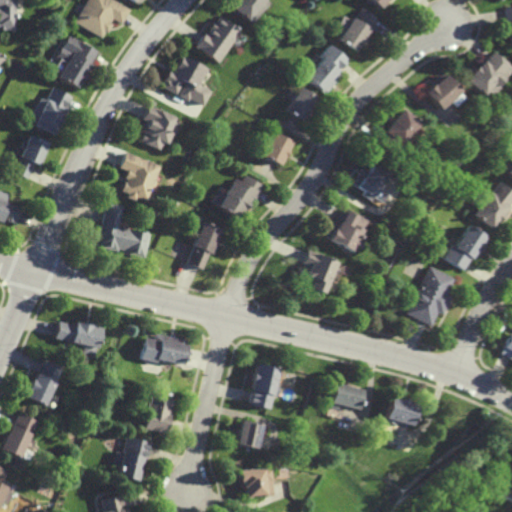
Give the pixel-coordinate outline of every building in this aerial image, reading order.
[(0,0),(0,30),(14,30),(14,0),(0,0)] [(112,0),(84,0),(72,22),(100,38),(103,32),(106,33),(111,24),(108,22),(111,18),(119,23),(127,9),(112,0)] [(233,0),(228,6),(245,21),(252,13),(256,16),(268,3),(264,0),(233,0)] [(367,0),(377,8),(383,0),(367,0)] [(511,5),(502,7),(506,51),(511,50),(511,5)] [(335,38),(352,49),(373,16),(359,7),(352,18),(350,17),(348,19),(341,14),(332,27),(340,32),(335,38)] [(217,16),(205,34),(203,32),(193,46),(216,63),(238,31),(217,16)] [(67,33),(54,56),(65,62),(56,76),(76,88),(98,50),(67,33)] [(302,77),(321,94),(339,74),(334,69),(343,59),(326,44),(316,55),(319,58),(302,77)] [(490,51),(463,80),(479,95),(489,84),(493,87),(509,69),(490,51)] [(203,68),(180,56),(171,73),(167,71),(158,86),(200,109),(210,91),(195,83),(203,68)] [(443,73),(421,92),(435,109),(458,90),(443,73)] [(297,86),(282,111),(300,122),(316,98),(297,86)] [(51,87),(45,99),(40,97),(29,118),(34,121),(32,125),(52,135),(71,97),(51,87)] [(146,104),(140,119),(143,121),(139,131),(142,133),(139,141),(158,149),(161,142),(165,143),(170,133),(166,131),(173,116),(146,104)] [(398,109),(381,131),(399,144),(415,122),(398,109)] [(272,131),(259,156),(278,166),(291,141),(272,131)] [(28,134),(11,172),(27,179),(34,164),(37,165),(48,143),(28,134)] [(123,152),(117,168),(125,171),(118,192),(145,202),(158,165),(123,152)] [(355,173),(347,185),(377,203),(385,191),(376,186),(385,172),(368,162),(359,176),(355,173)] [(242,175),(239,181),(233,177),(214,206),(235,219),(250,196),(253,198),(260,186),(242,175)] [(511,193),(495,180),(469,214),(488,229),(511,197),(511,193)] [(0,189),(0,222),(1,223),(2,219),(13,223),(18,206),(5,202),(8,192),(0,189)] [(104,201),(94,246),(142,257),(148,233),(117,226),(122,205),(104,201)] [(341,206),(323,238),(352,254),(369,222),(341,206)] [(201,222),(183,264),(200,272),(218,230),(201,222)] [(466,225),(453,246),(449,243),(440,258),(460,271),(482,236),(466,225)] [(305,249),(299,264),(301,265),(294,280),(319,291),(332,261),(305,249)] [(427,266),(403,312),(427,325),(434,312),(438,315),(447,297),(441,294),(450,278),(427,266)] [(56,321),(52,339),(80,346),(79,352),(92,356),(99,327),(72,321),(71,325),(56,321)] [(151,331),(149,338),(141,336),(135,360),(153,363),(155,360),(179,365),(185,339),(151,331)] [(511,336),(505,333),(495,354),(511,362),(511,336)] [(43,361),(37,373),(34,371),(23,395),(41,404),(58,368),(43,361)] [(252,362),(243,404),(264,409),(267,396),(272,397),(275,386),(270,385),(274,368),(252,362)] [(330,382),(324,405),(352,411),(357,388),(330,382)] [(150,388),(141,428),(163,433),(173,393),(150,388)] [(384,395),(378,419),(406,426),(411,401),(384,395)] [(16,412),(10,425),(7,424),(0,439),(0,449),(17,458),(34,421),(16,412)] [(239,419),(233,444),(253,449),(258,424),(239,419)] [(123,435),(112,477),(136,484),(148,442),(123,435)] [(269,495),(267,467),(234,470),(235,482),(239,482),(240,497),(269,495)] [(511,469),(496,493),(511,503),(511,469)] [(96,500),(99,511),(96,511),(121,511),(117,495),(96,500)]
